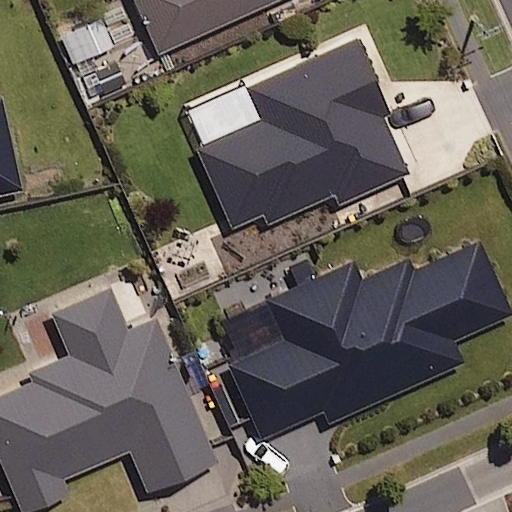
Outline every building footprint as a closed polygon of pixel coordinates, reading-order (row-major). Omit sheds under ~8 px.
[(136,0),(158,49),(266,0),(136,0)] [(114,42),(101,14),(57,33),(70,61),(114,42)] [(407,170),(356,38),(246,80),(261,118),(198,142),(232,231),(339,190),(341,195),(407,170)] [(121,86),(113,61),(76,74),(84,98),(121,86)] [(0,189),(19,186),(0,99),(0,189)] [(510,311),(476,237),(421,262),(327,268),(266,295),(284,336),(229,361),(262,434),(322,407),(328,419),(462,359),(452,337),(510,311)] [(125,326),(109,286),(50,311),(67,350),(0,378),(0,456),(22,508),(67,489),(61,475),(129,446),(146,487),(214,459),(153,314),(125,326)]
